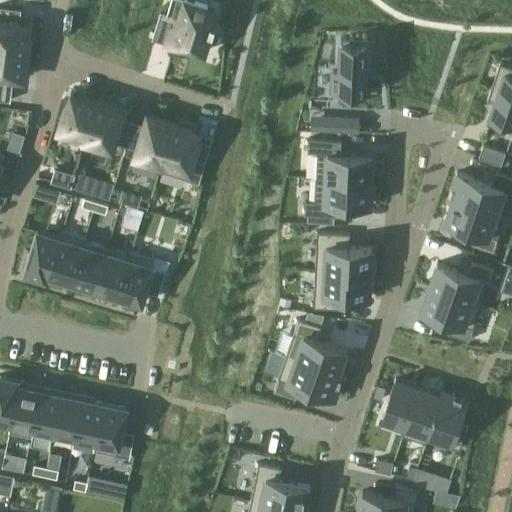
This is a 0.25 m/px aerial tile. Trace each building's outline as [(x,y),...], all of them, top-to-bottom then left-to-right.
[(181,0),(170,0),(165,21),(177,25),(172,42),(203,52),(211,26),(205,23),(209,9),(184,1),(181,0)] [(0,1),(0,47),(26,51),(29,26),(24,25),(12,24),(12,16),(14,3),(0,1)] [(327,64),(326,84),(359,86),(360,70),(367,70),(368,56),(361,56),(362,40),(336,39),(334,65),(327,64)] [(0,92),(3,93),(4,80),(5,73),(18,75),(19,72),(23,73),(26,51),(0,47),(0,92)] [(490,79),(486,92),(493,94),(487,109),(511,118),(511,69),(502,66),(497,81),(490,79)] [(68,98),(57,134),(85,143),(86,140),(100,97),(98,96),(97,99),(77,93),(77,94),(71,92),(69,98),(68,98)] [(100,97),(86,140),(111,148),(113,141),(125,145),(133,121),(121,117),(124,107),(121,106),(113,104),(114,101),(100,97)] [(133,121),(125,145),(137,148),(134,160),(159,168),(174,120),(160,115),(159,117),(151,115),(148,114),(145,124),(133,121)] [(324,116),(323,129),(349,130),(350,117),(324,116)] [(159,168),(158,169),(187,178),(191,164),(203,167),(210,143),(198,140),(199,138),(198,138),(200,132),(194,130),(194,129),(175,123),(176,120),(174,120),(159,168)] [(13,132),(8,148),(20,151),(24,136),(13,132)] [(312,138),(312,152),(321,152),(320,176),(366,179),(366,172),(368,172),(369,158),(367,158),(367,154),(335,152),(336,140),(312,138)] [(483,144),(479,157),(501,165),(505,152),(483,144)] [(187,178),(186,179),(187,179),(198,182),(199,182),(203,167),(191,164),(187,178)] [(55,167),(50,181),(72,187),(76,174),(55,167)] [(76,174),(72,187),(91,193),(95,178),(76,172),(76,174)] [(455,175),(447,199),(494,215),(502,192),(511,195),(511,192),(511,181),(494,176),(490,187),(455,175)] [(310,201),(309,213),(332,215),(333,202),(365,204),(365,199),(367,199),(367,186),(365,186),(366,179),(320,177),(319,201),(310,201)] [(84,197),(82,206),(93,210),(96,201),(84,197)] [(96,201),(93,210),(105,213),(108,205),(96,201)] [(451,201),(443,224),(473,234),(474,235),(470,247),(491,254),(495,242),(486,239),(494,216),(451,201)] [(127,205),(122,223),(137,228),(143,210),(127,205)] [(38,231),(26,272),(49,279),(51,274),(49,274),(60,237),(38,231)] [(308,231),(307,245),(317,246),(315,269),(361,272),(362,247),(330,246),(330,233),(308,231)] [(60,237),(49,274),(51,274),(72,281),(83,244),(60,237)] [(83,244),(72,281),(94,288),(106,251),(83,244)] [(106,251),(94,288),(117,295),(129,258),(106,251)] [(129,258),(117,295),(139,302),(143,289),(155,293),(162,269),(129,258)] [(437,266),(429,289),(473,305),(480,281),(490,284),(493,272),(472,265),(468,276),(437,266)] [(304,293),(304,307),(327,308),(327,295),(360,297),(361,272),(315,270),(314,294),(304,293)] [(429,289),(421,313),(452,324),(448,336),(470,344),(473,331),(465,328),(473,305),(429,289)] [(280,299),(279,305),(288,307),(290,300),(280,299)] [(297,320),(293,332),(303,335),(294,359),(337,374),(345,350),(315,339),(319,328),(297,320)] [(278,378),(273,391),(295,399),(299,387),(334,399),(342,375),(337,374),(294,359),(286,382),(278,378)] [(397,373),(381,416),(405,425),(420,381),(397,373)] [(0,375),(0,419),(12,422),(20,385),(22,385),(23,380),(0,375)] [(420,381),(405,425),(428,432),(441,393),(420,386),(421,381),(420,381)] [(20,385),(12,422),(33,427),(41,389),(22,385),(20,385)] [(378,386),(374,397),(381,399),(384,388),(378,386)] [(41,389),(33,427),(54,431),(62,394),(41,389)] [(441,393),(428,432),(451,441),(451,443),(459,447),(464,432),(456,429),(465,401),(441,393)] [(62,394),(54,431),(75,436),(83,398),(62,394)] [(83,398),(75,436),(96,440),(104,403),(83,398)] [(104,403),(96,440),(118,445),(131,448),(136,423),(123,420),(126,407),(104,403)] [(5,455),(3,466),(12,468),(15,455),(6,453),(5,455)] [(379,461),(377,469),(389,472),(390,464),(379,461)] [(241,462),(238,475),(247,477),(242,501),(287,510),(292,486),(261,479),(263,467),(241,462)] [(34,464),(32,473),(44,475),(46,467),(34,464)] [(402,466),(400,474),(412,477),(414,469),(402,466)] [(46,467),(44,475),(57,478),(58,469),(46,467)] [(0,471),(0,485),(13,488),(16,475),(0,471)] [(424,475),(423,483),(434,485),(436,477),(424,475)] [(89,476),(86,490),(101,493),(104,479),(89,476)] [(75,479),(73,488),(85,490),(87,482),(75,479)] [(356,486),(350,509),(363,511),(396,511),(400,496),(409,498),(412,485),(389,479),(387,492),(356,486)] [(47,483),(42,509),(55,511),(61,486),(47,483)] [(452,493),(449,504),(455,505),(458,494),(452,493)] [(286,511),(287,510),(242,501),(240,511),(286,511)]
